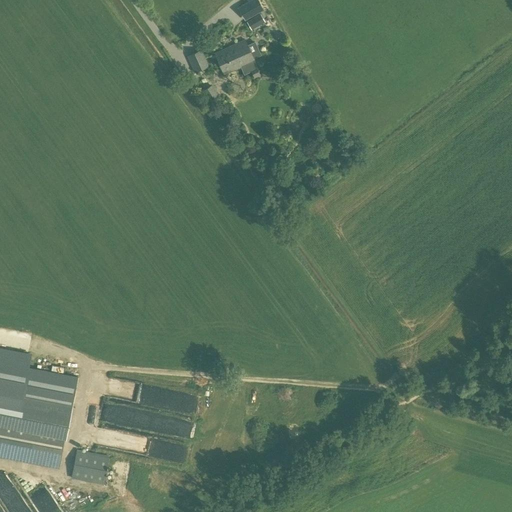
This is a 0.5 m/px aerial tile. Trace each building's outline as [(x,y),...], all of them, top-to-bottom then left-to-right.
[(257,0),(250,0),(241,5),(247,17),(262,9),(257,0)] [(251,29),(265,22),(260,13),(246,21),(251,29)] [(255,54),(251,45),(248,47),(245,40),(215,53),(224,74),(254,61),(253,59),(256,58),(254,54),(255,54)] [(195,73),(209,66),(202,49),(187,56),(195,73)] [(210,102),(219,95),(211,84),(202,90),(210,102)] [(0,350),(0,457),(57,468),(63,439),(66,439),(72,405),(78,377),(28,368),(30,356),(0,350)] [(191,422),(134,413),(132,428),(141,430),(141,431),(188,439),(191,422)] [(98,442),(108,442),(109,431),(98,430),(98,442)] [(72,471),(71,478),(103,484),(104,478),(109,455),(77,449),(72,471)]
